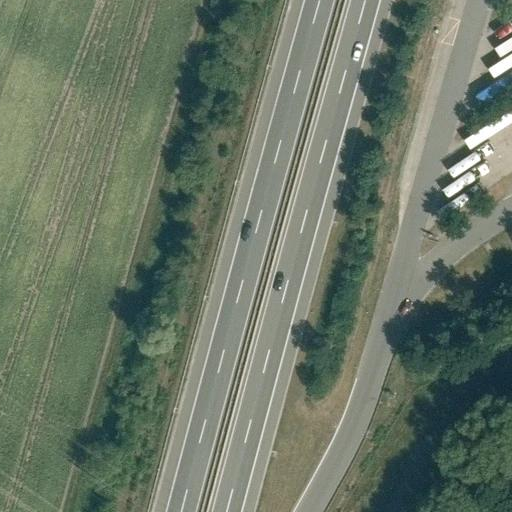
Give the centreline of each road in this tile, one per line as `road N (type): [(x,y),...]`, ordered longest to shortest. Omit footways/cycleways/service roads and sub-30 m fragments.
road 1 (motorway): [(320,0),(182,511)]
road 2 (motorway): [(228,511),(363,0)]
road 3 (motorway): [(308,511),(364,391),(389,300)]
